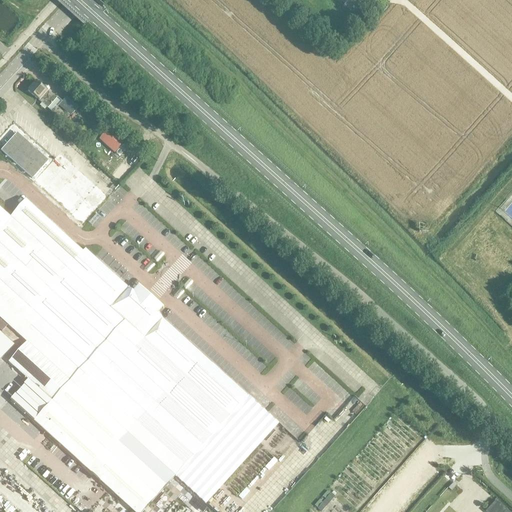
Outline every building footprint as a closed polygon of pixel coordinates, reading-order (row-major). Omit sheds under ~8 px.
[(28,91),(48,108),(56,99),(36,82),(28,91)] [(78,116),(86,107),(70,92),(62,102),(78,116)] [(55,162),(15,125),(0,140),(0,146),(79,220),(103,194),(60,155),(55,162)] [(132,142),(124,135),(121,138),(110,128),(100,139),(115,153),(124,142),(129,146),(132,142)] [(83,252),(26,200),(11,217),(0,207),(0,318),(27,342),(8,362),(52,402),(34,422),(132,511),(143,511),(248,396),(158,315),(157,310),(138,293),(133,292),(86,249),(83,252)] [(0,362),(15,346),(0,332),(0,362)] [(321,511),(335,497),(328,491),(314,506),(321,511)] [(198,497),(193,503),(204,511),(205,511),(210,507),(198,497)] [(201,511),(193,502),(190,505),(196,511),(201,511)]
